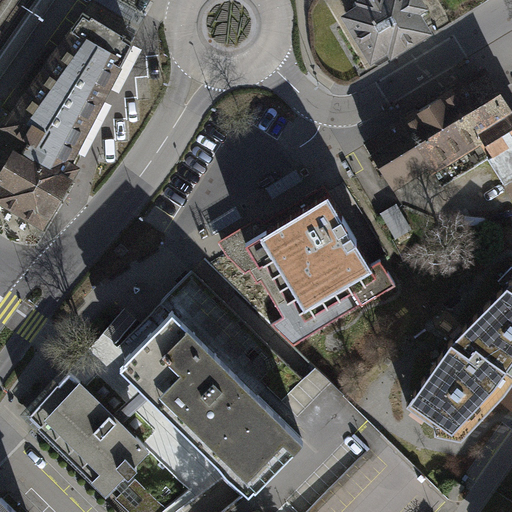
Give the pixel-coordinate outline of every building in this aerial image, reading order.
[(119,0),(94,0),(87,11),(131,38),(145,16),(119,0)] [(361,0),(363,4),(346,14),(372,56),(389,45),(393,50),(427,29),(415,9),(423,4),(420,0),(361,0)] [(0,166),(2,167),(0,170),(0,196),(42,221),(75,165),(69,161),(132,42),(83,12),(11,113),(0,128),(0,166)] [(511,119),(483,72),(457,87),(483,128),(480,130),(495,153),(489,157),(511,192),(511,119)] [(457,87),(403,121),(428,162),(432,169),(436,166),(433,159),(475,134),(481,143),(471,150),(472,152),(445,169),(451,179),(489,157),(495,153),(480,130),(483,128),(457,87)] [(0,108),(0,128),(11,113),(2,106),(0,108)] [(403,121),(369,142),(395,184),(428,162),(403,121)] [(266,187),(272,198),(303,179),(296,169),(266,187)] [(331,195),(328,191),(226,253),(245,272),(250,269),(257,282),(261,280),(283,316),(272,322),(294,345),(395,282),(380,257),(371,263),(330,195),(331,195)] [(411,229),(396,204),(381,212),(396,237),(411,229)] [(236,206),(205,224),(211,235),(242,216),(236,206)] [(452,339),(414,392),(433,405),(425,415),(435,422),(435,430),(462,437),(505,390),(511,380),(511,280),(510,280),(452,339)] [(151,332),(171,312),(161,302),(141,322),(151,332)] [(302,438),(172,310),(171,312),(151,332),(125,358),(255,485),(302,438)] [(146,446),(69,371),(31,413),(106,487),(123,469),(128,473),(136,464),(132,460),(146,446)] [(17,511),(0,494),(0,511),(17,511)]
